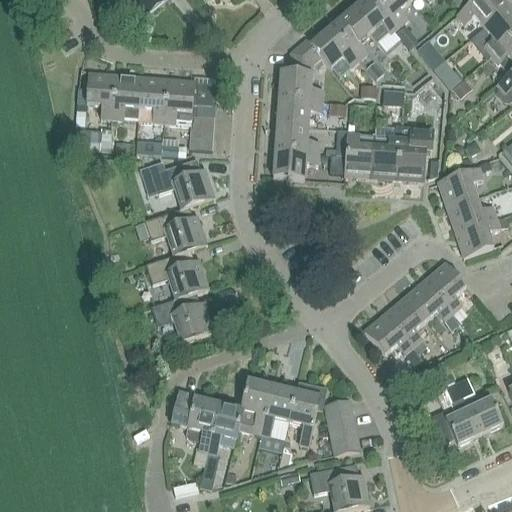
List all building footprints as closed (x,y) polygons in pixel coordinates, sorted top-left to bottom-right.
[(119,0),(139,24),(166,1),(164,0),(119,0)] [(398,32),(370,0),(368,0),(350,15),(370,39),(381,30),(389,39),(398,32)] [(405,0),(370,0),(398,32),(407,24),(399,15),(410,6),(405,0)] [(469,0),(452,0),(450,2),(457,11),(469,0)] [(483,33),(507,13),(510,10),(502,0),(497,0),(496,0),(480,0),(456,20),(464,30),(474,22),(483,33)] [(490,61),(511,42),(511,18),(507,13),(483,33),(492,44),(483,52),(490,61)] [(370,39),(350,15),(330,32),(359,66),(367,58),(359,49),(370,39)] [(359,66),(330,32),(310,49),(306,44),(290,58),(312,69),(320,62),(330,73),(342,64),(350,73),(359,66)] [(511,42),(490,61),(498,70),(507,81),(511,77),(511,42)] [(312,69),(290,58),(289,78),(269,77),(267,103),(278,104),(322,107),(323,95),(310,95),(312,69)] [(363,63),(352,72),(361,84),(372,76),(363,63)] [(450,94),(458,87),(442,67),(434,74),(450,94)] [(511,77),(507,81),(497,90),(498,92),(496,94),(495,98),(504,108),(509,109),(511,105),(511,77)] [(101,111),(100,123),(112,124),(115,80),(89,78),(86,109),(101,111)] [(141,82),(115,80),(112,124),(123,125),(124,112),(137,113),(139,114),(141,82)] [(167,84),(141,82),(139,114),(137,113),(136,128),(152,129),(152,127),(163,128),(167,84)] [(216,89),(167,84),(163,128),(190,130),(191,121),(191,118),(192,110),(215,112),(216,91),(216,89)] [(370,87),(349,88),(350,102),(370,101),(370,87)] [(322,107),(278,104),(276,130),(308,132),(309,117),(321,118),(322,107)] [(192,110),(191,118),(191,121),(214,123),(215,112),(192,110)] [(214,123),(191,121),(190,130),(190,132),(214,134),(214,123)] [(308,132),(276,130),(274,156),(318,159),(319,147),(307,146),(308,132)] [(400,132),(376,130),(375,139),(374,139),(370,183),(396,185),(400,142),(400,132)] [(190,132),(189,143),(213,145),(214,134),(190,132)] [(410,142),(400,142),(396,185),(423,187),(425,157),(431,158),(433,135),(410,133),(410,142)] [(344,181),(370,183),(374,139),(347,137),(345,161),(344,178),(344,181)] [(213,145),(189,143),(189,154),(212,156),(213,145)] [(135,159),(161,160),(161,149),(136,148),(135,159)] [(176,161),(177,150),(161,149),(161,160),(176,161)] [(318,159),(274,156),(273,182),(304,184),(305,169),(317,170),(318,159)] [(329,177),(344,178),(345,161),(330,160),(329,177)] [(196,164),(165,175),(163,167),(150,171),(152,179),(151,179),(158,199),(174,194),(179,214),(189,211),(189,213),(215,204),(206,175),(200,177),(196,164)] [(437,188),(446,213),(476,202),(471,189),(483,185),(479,173),(437,188)] [(480,216),(476,202),(446,213),(454,237),(496,223),(492,212),(480,216)] [(165,241),(172,261),(190,255),(191,256),(207,250),(198,222),(193,223),(189,213),(189,211),(179,214),(142,226),(149,246),(165,241)] [(507,231),(504,222),(496,224),(496,223),(454,237),(463,262),(493,252),(488,238),(507,231)] [(190,255),(172,261),(144,270),(150,290),(167,285),(173,304),(196,297),(196,298),(209,294),(199,265),(194,267),(191,256),(190,255)] [(445,268),(424,285),(453,319),(457,324),(466,317),(454,302),(465,292),(445,268)] [(453,319),(424,285),(404,302),(425,326),(436,317),(444,326),(451,335),(459,328),(451,320),(453,319)] [(196,297),(173,304),(149,313),(156,333),(171,328),(179,349),(214,337),(205,308),(200,309),(196,298),(196,297)] [(425,326),(404,302),(384,318),(413,352),(418,358),(427,350),(414,335),(425,326)] [(413,352),(384,318),(364,336),(384,360),(396,350),(413,371),(421,364),(411,353),(413,352)] [(457,451),(480,440),(468,414),(463,404),(455,389),(455,388),(449,377),(443,365),(422,376),(428,388),(439,382),(443,392),(436,395),(443,410),(450,407),(451,409),(455,420),(446,424),(443,417),(428,424),(440,450),(454,444),(457,451)] [(249,382),(242,411),(241,416),(242,416),(238,434),(261,439),(273,388),(249,382)] [(491,403),(478,409),(467,384),(455,389),(463,404),(468,414),(480,440),(502,429),(491,403)] [(284,445),(288,427),(296,394),(273,388),(261,439),(284,445)] [(304,396),(296,394),(288,427),(303,430),(299,448),(308,450),(317,414),(322,416),(326,394),(306,389),(304,396)] [(187,433),(187,434),(185,442),(188,446),(199,448),(198,455),(207,457),(219,406),(195,401),(193,408),(181,405),(175,430),(187,433)] [(242,411),(219,406),(207,457),(216,459),(218,450),(233,453),(238,434),(242,416),(241,416),(242,411)] [(324,410),(326,423),(351,418),(349,406),(324,410)] [(354,430),(351,418),(326,423),(329,435),(354,430)] [(356,443),(354,430),(329,435),(331,447),(356,443)] [(359,455),(356,443),(331,447),(333,459),(359,455)] [(330,496),(333,511),(362,511),(369,511),(364,481),(358,482),(356,469),(309,479),(313,499),(330,496)] [(280,490),(299,486),(297,475),(278,480),(280,490)] [(214,481),(203,479),(200,492),(211,495),(214,481)] [(163,487),(165,497),(187,491),(185,481),(163,487)]
